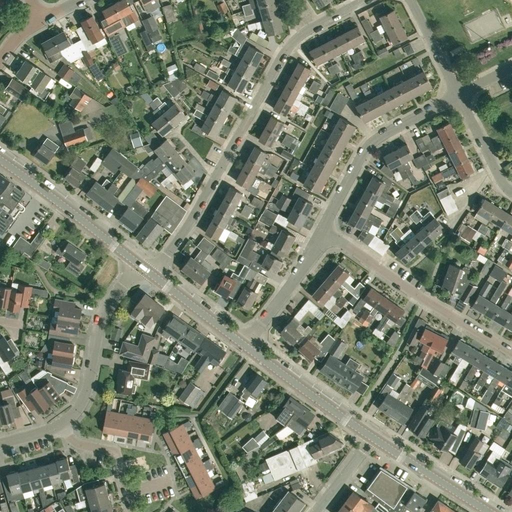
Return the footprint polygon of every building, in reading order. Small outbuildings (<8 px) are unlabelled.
[(125,0),(121,0),(114,4),(121,17),(125,24),(130,22),(131,23),(138,20),(130,4),(128,5),(125,0)] [(141,0),(143,4),(142,4),(146,12),(147,13),(160,6),(157,0),(141,0)] [(248,0),(249,4),(250,3),(252,9),(259,7),(275,2),(274,0),(248,0)] [(279,16),(275,2),(259,7),(263,21),(279,16)] [(108,36),(126,26),(125,24),(121,17),(114,4),(113,5),(112,3),(107,5),(108,7),(102,10),(105,15),(98,19),(108,36)] [(171,4),(163,6),(167,22),(175,20),(171,4)] [(387,30),(400,23),(393,10),(380,17),(387,30)] [(162,38),(157,28),(158,28),(153,15),(142,20),(147,33),(148,33),(152,43),(162,38)] [(86,49),(88,52),(91,57),(96,54),(94,49),(97,47),(97,48),(107,43),(103,37),(92,16),(81,22),(87,33),(79,37),(86,49)] [(283,31),(279,16),(263,21),(256,23),(257,28),(257,29),(265,27),(267,35),(283,31)] [(400,23),(387,30),(393,44),(407,37),(400,23)] [(357,26),(346,32),(353,46),(365,40),(357,26)] [(249,46),(243,43),(247,37),(237,29),(231,35),(240,44),(237,49),(230,46),(228,50),(242,58),(242,59),(256,67),(264,54),(250,46),(249,46)] [(372,37),(380,34),(377,29),(370,33),(372,37)] [(153,46),(147,33),(146,30),(140,33),(147,48),(153,46)] [(75,49),(73,44),(69,37),(67,37),(64,31),(53,37),(62,56),(63,55),(68,60),(73,58),(70,51),(75,49)] [(334,39),(341,52),(353,46),(346,32),(334,39)] [(108,38),(115,51),(125,46),(118,33),(114,35),(108,38)] [(382,38),(380,34),(372,37),(374,42),(382,38)] [(62,56),(53,37),(42,43),(45,49),(43,50),(50,62),(62,56)] [(322,45),(329,58),(334,56),(341,52),(334,39),(322,45)] [(324,61),(329,58),(322,45),(310,51),(317,65),(324,61)] [(410,45),(404,48),(408,55),(414,52),(410,45)] [(450,51),(452,56),(463,50),(460,46),(450,51)] [(389,53),(386,47),(377,51),(380,58),(389,53)] [(94,62),(91,57),(88,52),(86,49),(79,53),(86,67),(88,66),(91,71),(98,67),(95,62),(94,63),(93,62),(94,62)] [(361,51),(361,50),(356,53),(360,61),(364,58),(361,51)] [(362,66),(360,61),(356,53),(351,55),(355,63),(352,64),(355,70),(362,66)] [(15,72),(17,73),(16,74),(27,82),(32,86),(30,90),(44,100),(51,90),(48,88),(53,81),(52,78),(51,78),(51,77),(36,67),(26,60),(25,60),(24,59),(15,72)] [(220,63),(228,67),(231,63),(223,59),(220,63)] [(256,67),(242,59),(235,71),(238,73),(249,79),(256,67)] [(112,65),(116,71),(121,68),(118,61),(112,65)] [(193,68),(203,73),(206,68),(196,62),(193,68)] [(79,75),(74,71),(75,71),(64,63),(57,73),(68,81),(68,80),(73,83),(79,75)] [(228,67),(220,63),(218,68),(226,73),(223,79),(224,81),(228,83),(228,84),(242,92),(249,79),(238,73),(235,71),(228,67)] [(298,63),(292,74),(304,81),(311,70),(298,63)] [(332,65),(336,72),(341,70),(337,63),(332,65)] [(332,75),(336,72),(332,65),(327,67),(330,72),(332,75)] [(423,72),(389,89),(397,104),(431,87),(423,72)] [(304,81),(292,74),(286,85),(298,92),(304,81)] [(181,77),(171,81),(180,91),(187,86),(181,82),(184,80),(181,77)] [(29,89),(12,78),(5,89),(22,100),(29,89)] [(314,80),(311,85),(318,89),(321,84),(314,80)] [(180,91),(171,81),(163,84),(166,89),(173,97),(180,91)] [(298,92),(286,85),(279,97),(292,104),(298,107),(301,102),(295,99),(298,92)] [(318,89),(311,85),(309,89),(316,93),(318,89)] [(80,89),(76,86),(69,96),(72,98),(69,103),(81,111),(91,98),(80,89),(79,89),(80,89)] [(203,89),(201,94),(208,98),(209,99),(216,102),(230,110),(237,98),(223,90),(219,97),(211,93),(210,93),(203,89)] [(367,98),(368,100),(355,106),(363,122),(397,104),(389,89),(373,97),(369,89),(363,92),(367,98)] [(335,98),(346,104),(349,99),(338,92),(335,98)] [(157,96),(153,99),(174,124),(185,115),(175,102),(168,107),(163,101),(162,102),(157,96)] [(292,104),(279,97),(273,108),(286,115),(292,104)] [(343,110),(346,104),(335,98),(332,103),(343,110)] [(153,99),(149,103),(154,109),(152,110),(157,116),(152,121),(162,134),(174,124),(153,99)] [(206,103),(205,105),(212,108),(208,115),(223,123),(230,110),(216,102),(209,99),(208,101),(206,103)] [(301,102),(298,107),(306,111),(308,106),(301,102)] [(340,115),(343,110),(332,103),(329,108),(340,115)] [(0,124),(5,118),(6,119),(11,112),(0,104),(0,124)] [(306,111),(298,107),(296,112),(303,116),(306,111)] [(203,112),(200,118),(205,121),(202,127),(201,128),(207,131),(216,136),(223,123),(208,115),(203,112)] [(271,116),(265,128),(277,135),(283,123),(271,116)] [(331,134),(321,151),(337,159),(355,126),(340,118),(333,129),(328,126),(325,131),(331,134)] [(71,119),(62,123),(59,124),(63,135),(67,147),(87,140),(83,128),(74,131),(71,119)] [(455,134),(449,122),(436,129),(442,140),(455,134)] [(201,135),(204,130),(194,124),(191,129),(201,135)] [(277,135),(265,128),(258,139),(270,146),(277,135)] [(134,147),(142,144),(138,131),(129,134),(134,147)] [(286,134),(284,138),(291,142),(294,138),(286,134)] [(436,144),(429,147),(429,148),(431,152),(438,149),(445,146),(448,152),(461,146),(455,134),(442,140),(443,141),(436,144)] [(42,144),(35,154),(36,156),(35,157),(41,161),(42,160),(47,163),(54,152),(55,153),(59,148),(58,147),(59,146),(47,137),(42,144)] [(425,144),(421,137),(416,140),(422,152),(429,148),(429,147),(436,144),(434,140),(425,144)] [(292,149),(289,153),(283,149),(280,155),(290,160),(293,155),(298,147),(296,145),(291,142),(284,138),(281,143),(292,149)] [(143,172),(140,176),(143,178),(151,171),(164,160),(176,150),(166,139),(154,149),(159,155),(153,160),(152,159),(145,164),(146,164),(141,169),(144,171),(143,172)] [(406,144),(394,150),(408,176),(413,174),(409,168),(411,167),(407,159),(412,156),(406,144)] [(254,146),(248,158),(260,165),(275,172),(277,168),(270,164),(271,162),(264,158),(267,153),(254,146)] [(461,146),(448,152),(454,164),(467,158),(461,146)] [(127,160),(128,159),(121,154),(120,154),(112,148),(104,158),(120,170),(127,160)] [(151,171),(143,178),(147,181),(167,165),(173,171),(185,161),(176,150),(164,160),(151,171)] [(383,156),(386,162),(380,170),(390,177),(394,175),(390,168),(396,165),(403,179),(408,176),(394,150),(383,156)] [(337,159),(321,151),(303,184),(318,192),(337,159)] [(422,166),(428,163),(423,154),(418,157),(422,166)] [(84,174),(80,171),(86,162),(77,155),(66,170),(67,170),(65,173),(66,174),(65,176),(70,180),(70,181),(70,183),(74,186),(76,185),(77,184),(77,185),(84,174)] [(103,160),(97,157),(89,168),(95,172),(103,160)] [(422,166),(418,157),(413,159),(417,168),(422,166)] [(260,165),(248,158),(242,170),(254,176),(257,171),(264,174),(264,173),(272,177),(275,172),(260,165)] [(454,164),(448,167),(440,171),(444,178),(458,171),(460,176),(473,170),(467,158),(454,164)] [(133,185),(140,176),(143,172),(138,168),(137,167),(127,160),(120,170),(132,179),(121,193),(125,196),(133,185)] [(179,179),(182,183),(195,172),(185,161),(173,171),(173,172),(161,182),(164,186),(171,181),(179,179)] [(254,176),(242,170),(235,181),(248,188),(254,176)] [(13,216),(10,214),(20,200),(21,199),(21,198),(21,197),(21,196),(20,195),(20,194),(22,192),(14,186),(14,185),(0,174),(0,231),(2,234),(5,230),(5,225),(9,219),(10,219),(11,220),(12,220),(13,219),(14,218),(14,217),(13,216)] [(147,181),(143,178),(140,176),(133,185),(141,191),(150,197),(157,188),(147,181)] [(365,187),(378,194),(386,198),(399,205),(401,201),(395,197),(394,197),(385,193),(392,182),(383,176),(380,181),(371,176),(365,187)] [(102,185),(96,181),(87,194),(96,201),(111,181),(107,178),(102,185)] [(111,181),(96,201),(106,208),(113,199),(116,195),(113,193),(118,187),(111,181)] [(230,187),(223,198),(236,205),(242,194),(230,187)] [(293,208),(307,215),(313,204),(306,200),(309,193),(297,187),(293,194),(299,197),(293,208)] [(399,205),(386,198),(378,194),(365,187),(359,199),(372,206),(375,200),(383,204),(384,203),(397,209),(399,205)] [(449,193),(447,188),(436,193),(439,199),(449,193)] [(452,198),(449,193),(439,199),(441,204),(452,198)] [(155,210),(136,236),(148,245),(163,227),(171,233),(187,211),(179,205),(180,205),(166,195),(155,210)] [(283,195),(280,200),(288,205),(291,199),(283,195)] [(254,196),(250,203),(261,209),(264,202),(254,196)] [(223,198),(217,209),(229,216),(236,205),(223,198)] [(455,204),(452,198),(441,204),(444,209),(455,204)] [(372,206),(359,199),(353,210),(366,217),(372,206)] [(489,219),(496,206),(484,199),(477,212),(489,219)] [(133,229),(142,217),(147,210),(134,200),(129,208),(128,207),(126,209),(119,219),(124,222),(122,225),(131,232),(133,229)] [(288,205),(280,200),(277,205),(291,213),(287,219),(289,220),(301,226),(307,215),(293,208),(288,205)] [(245,204),(243,209),(250,213),(252,208),(245,204)] [(444,209),(447,214),(457,209),(455,204),(444,209)] [(509,214),(496,206),(489,219),(501,226),(509,214)] [(265,208),(262,214),(275,220),(286,226),(289,220),(287,219),(287,220),(277,215),(265,208)] [(217,209),(211,221),(223,228),(223,227),(231,231),(233,226),(229,224),(233,218),(229,217),(229,216),(217,209)] [(250,213),(243,209),(240,213),(248,217),(250,213)] [(429,212),(423,217),(417,209),(413,213),(419,220),(424,226),(434,236),(443,228),(429,212)] [(353,210),(350,215),(349,214),(345,223),(351,226),(352,224),(362,229),(356,237),(361,241),(368,231),(368,230),(371,225),(378,228),(380,225),(373,221),(371,220),(366,217),(353,210)] [(419,220),(413,213),(409,216),(416,223),(419,220)] [(262,214),(261,214),(258,220),(271,227),(269,231),(276,234),(276,233),(279,235),(274,244),(268,241),(265,247),(271,249),(270,250),(283,256),(286,250),(287,251),(295,236),(273,224),(275,220),(262,214)] [(511,216),(509,214),(501,226),(511,232),(511,216)] [(223,228),(211,221),(205,233),(217,239),(223,228)] [(466,226),(462,233),(460,236),(469,242),(472,238),(476,230),(474,229),(467,224),(466,226)] [(424,226),(415,234),(424,245),(434,236),(424,226)] [(485,226),(480,233),(484,235),(489,228),(485,226)] [(248,227),(244,233),(249,236),(253,230),(248,227)] [(397,227),(394,230),(400,237),(404,234),(397,227)] [(400,237),(394,230),(390,233),(396,240),(395,241),(400,247),(395,251),(405,262),(415,254),(405,243),(400,237)] [(368,231),(361,241),(367,244),(374,234),(368,231)] [(39,232),(30,243),(24,252),(31,256),(45,237),(39,232)] [(379,238),(374,234),(367,244),(372,248),(379,238)] [(415,234),(405,243),(415,254),(424,245),(415,234)] [(22,255),(24,252),(30,243),(20,236),(12,247),(22,255)] [(187,256),(184,260),(180,265),(182,267),(181,268),(191,276),(204,259),(215,245),(203,236),(196,245),(201,249),(194,259),(191,256),(189,258),(187,256)] [(283,262),(282,262),(282,261),(268,253),(264,259),(256,255),(257,254),(252,250),(256,242),(249,238),(236,260),(249,267),(252,262),(253,260),(263,265),(262,266),(267,269),(267,268),(275,273),(278,268),(279,269),(281,268),(283,264),(283,262)] [(389,245),(379,238),(372,248),(382,255),(389,245)] [(505,248),(509,240),(506,238),(501,245),(505,248)] [(80,264),(86,255),(68,243),(64,249),(59,245),(55,251),(60,255),(61,254),(71,261),(67,268),(77,275),(83,266),(80,264)] [(232,258),(218,247),(211,256),(221,263),(218,266),(223,270),(232,258)] [(511,267),(511,256),(510,255),(507,260),(500,257),(499,259),(505,262),(504,265),(511,267)] [(487,272),(493,261),(488,258),(485,264),(481,271),(486,274),(487,272)] [(204,259),(191,276),(201,283),(214,266),(204,259)] [(332,268),(334,269),(329,275),(340,283),(357,298),(365,286),(359,281),(354,287),(344,279),(349,273),(342,268),(344,266),(338,261),(332,268)] [(462,267),(450,263),(446,275),(458,279),(461,280),(473,285),(474,282),(473,281),(466,279),(469,270),(468,270),(468,268),(464,267),(462,267)] [(501,281),(502,280),(506,272),(494,265),(489,274),(501,281)] [(250,280),(238,302),(248,308),(262,284),(264,285),(268,277),(250,268),(245,277),(250,280)] [(222,293),(227,296),(228,294),(233,297),(243,279),(232,272),(229,278),(225,275),(219,284),(217,283),(213,290),(221,295),(222,293)] [(329,275),(325,280),(321,285),(344,304),(347,300),(341,295),(342,293),(336,288),(340,283),(329,275)] [(458,279),(446,275),(442,287),(462,294),(459,298),(466,302),(476,286),(473,285),(461,280),(458,279)] [(489,301),(482,312),(493,319),(508,294),(500,307),(494,304),(507,283),(502,280),(501,281),(489,301)] [(0,281),(0,304),(8,306),(7,308),(8,308),(11,288),(5,287),(6,283),(0,281)] [(487,281),(479,294),(478,294),(471,306),(482,312),(489,301),(484,298),(492,284),(487,281)] [(30,307),(34,287),(14,284),(13,290),(11,290),(11,288),(8,308),(19,310),(20,305),(30,307)] [(321,285),(312,295),(322,304),(323,303),(329,309),(334,303),(340,308),(344,304),(321,285)] [(352,310),(357,313),(366,300),(374,306),(382,295),(371,287),(368,291),(366,290),(352,310)] [(135,315),(141,319),(155,301),(145,294),(135,306),(136,307),(132,312),(135,315)] [(508,294),(493,319),(503,325),(510,314),(506,311),(510,303),(508,302),(511,296),(508,294)] [(374,306),(370,312),(370,313),(374,315),(374,316),(378,309),(385,314),(393,303),(382,295),(374,306)] [(58,317),(79,321),(81,309),(74,308),(75,302),(55,299),(54,309),(60,310),(58,317)] [(294,316),(299,320),(308,310),(312,313),(315,310),(317,307),(308,300),(294,316)] [(155,301),(141,319),(150,326),(154,321),(164,308),(155,301)] [(405,319),(400,315),(404,310),(393,303),(385,314),(372,333),(380,338),(384,333),(381,331),(390,318),(396,322),(395,322),(401,326),(405,319)] [(341,326),(342,328),(352,314),(348,309),(340,318),(337,316),(333,320),(341,326)] [(357,320),(362,323),(370,313),(370,312),(365,309),(357,320)] [(511,310),(510,314),(503,325),(511,330),(511,310)] [(374,315),(370,313),(362,323),(366,326),(374,315)] [(164,330),(162,334),(167,338),(170,334),(179,340),(188,326),(173,315),(163,329),(164,330)] [(77,333),(79,321),(58,317),(52,316),(49,334),(61,336),(70,338),(70,332),(77,333)] [(295,341),(298,343),(312,328),(308,325),(304,330),(296,324),(298,322),(293,318),(291,316),(287,321),(288,323),(281,332),(293,343),(295,341)] [(420,364),(436,334),(432,331),(433,329),(426,325),(419,339),(425,342),(421,350),(422,350),(419,356),(416,356),(414,361),(420,364)] [(204,337),(188,326),(179,340),(187,346),(185,350),(189,353),(192,349),(194,351),(204,337)] [(421,329),(415,326),(407,341),(407,342),(412,345),(413,344),(421,329)] [(315,332),(312,328),(298,343),(301,346),(299,348),(311,359),(313,356),(321,361),(328,351),(337,337),(336,337),(335,339),(328,333),(320,343),(312,335),(315,332)] [(436,334),(420,364),(426,368),(429,361),(429,362),(436,348),(442,351),(449,337),(442,333),(440,336),(436,334)] [(49,334),(47,344),(45,344),(40,351),(54,353),(72,356),(74,344),(60,342),(61,336),(49,334)] [(0,365),(6,374),(12,370),(5,360),(14,354),(14,353),(18,350),(11,338),(6,341),(3,336),(1,337),(0,335),(0,365)] [(141,347),(151,350),(151,349),(155,338),(145,335),(141,347)] [(346,343),(337,337),(328,351),(337,357),(346,343)] [(394,347),(397,342),(390,337),(386,342),(394,347)] [(225,353),(205,338),(196,351),(202,356),(194,367),(201,373),(209,361),(216,365),(225,353)] [(455,356),(457,354),(463,357),(463,358),(470,346),(458,340),(450,353),(455,356)] [(123,342),(120,354),(147,362),(151,350),(141,347),(123,342)] [(473,364),(480,353),(470,346),(463,358),(463,357),(450,378),(455,382),(458,378),(457,378),(463,367),(465,368),(469,361),(473,364)] [(151,349),(151,350),(147,362),(154,365),(159,351),(151,349)] [(56,372),(57,366),(71,368),(73,356),(72,356),(54,353),(53,358),(47,357),(46,358),(44,367),(56,372)] [(484,370),(491,359),(480,353),(473,364),(466,377),(471,379),(474,374),(473,373),(474,371),(475,372),(478,367),(484,370)] [(336,383),(339,385),(343,387),(344,386),(353,392),(354,390),(360,381),(363,377),(355,372),(356,370),(346,364),(345,366),(330,356),(321,370),(337,381),(336,383)] [(177,364),(168,358),(164,367),(173,370),(181,374),(188,361),(181,357),(177,364)] [(445,361),(439,357),(431,370),(438,374),(445,361)] [(501,365),(491,359),(484,370),(475,386),(477,388),(479,385),(482,386),(489,373),(494,376),(495,376),(501,365)] [(150,364),(143,363),(129,361),(127,371),(119,369),(118,377),(119,378),(117,391),(118,392),(118,393),(119,395),(121,395),(122,395),(124,394),(125,393),(131,394),(131,393),(134,393),(135,385),(133,385),(134,377),(147,379),(150,364)] [(443,377),(451,364),(446,361),(438,374),(443,377)] [(511,371),(501,365),(495,376),(494,376),(480,401),(486,404),(489,399),(487,397),(493,388),(494,386),(496,386),(499,379),(505,383),(511,371)] [(423,366),(416,377),(432,388),(439,377),(423,366)] [(511,371),(505,383),(497,396),(501,398),(505,392),(511,396),(511,371)] [(255,372),(245,385),(246,385),(242,390),(244,391),(240,396),(246,400),(250,394),(256,399),(268,382),(255,372)] [(37,387),(49,404),(60,396),(59,395),(64,391),(68,382),(50,374),(41,381),(39,378),(34,382),(37,387)] [(387,383),(393,387),(399,379),(393,375),(387,383)] [(190,381),(179,398),(189,405),(193,408),(204,392),(200,389),(190,381)] [(394,389),(399,392),(403,385),(397,382),(394,389)] [(434,385),(427,397),(434,402),(442,390),(434,385)] [(32,391),(28,386),(17,394),(30,411),(36,407),(39,412),(49,404),(37,387),(32,391)] [(406,392),(391,415),(404,423),(413,409),(404,404),(414,388),(410,386),(406,392)] [(0,391),(2,397),(12,394),(10,388),(0,391)] [(406,392),(402,390),(399,394),(391,389),(389,393),(388,393),(384,400),(379,407),(391,415),(406,392)] [(0,415),(2,422),(14,419),(11,408),(16,407),(13,395),(2,398),(4,404),(0,405),(0,415)] [(234,395),(222,411),(232,418),(244,402),(234,395)] [(274,417),(278,419),(268,432),(273,436),(285,427),(287,425),(302,405),(290,396),(281,409),(274,417)] [(471,408),(474,399),(468,397),(465,406),(471,408)] [(110,409),(112,409),(113,404),(108,404),(106,410),(102,432),(114,434),(118,413),(110,411),(110,409)] [(132,405),(131,408),(126,436),(138,438),(142,417),(133,416),(134,413),(135,413),(137,406),(132,405)] [(299,434),(314,414),(302,405),(287,425),(299,434)] [(422,405),(409,425),(414,428),(413,429),(415,431),(414,433),(419,437),(421,434),(423,436),(424,435),(423,435),(434,419),(426,414),(429,409),(422,405)] [(118,413),(114,434),(126,436),(131,408),(127,407),(126,412),(127,412),(127,414),(118,413)] [(484,430),(488,413),(474,410),(470,426),(484,430)] [(151,419),(142,417),(138,438),(150,441),(154,419),(155,412),(151,411),(150,416),(151,416),(151,419)] [(182,424),(163,433),(169,444),(188,434),(184,427),(186,426),(187,427),(191,425),(189,420),(182,424)] [(453,432),(445,427),(447,424),(441,420),(439,420),(436,425),(437,426),(429,437),(435,441),(434,444),(446,452),(448,450),(449,450),(454,443),(459,446),(463,436),(466,426),(460,422),(453,432)] [(511,426),(506,422),(503,428),(509,431),(511,426)] [(263,430),(254,438),(260,445),(269,437),(263,430)] [(275,480),(317,461),(315,458),(340,447),(343,443),(328,432),(284,450),(266,458),(275,480)] [(192,442),(188,434),(169,444),(174,455),(200,442),(198,438),(194,440),(194,441),(192,442)] [(259,446),(243,455),(245,460),(263,450),(279,438),(275,434),(259,446)] [(468,446),(459,460),(471,468),(474,462),(476,464),(482,455),(476,451),(482,441),(475,436),(468,446)] [(202,446),(200,442),(174,455),(180,466),(199,456),(195,448),(197,447),(198,448),(202,446)] [(498,459),(499,459),(501,456),(493,451),(478,473),(488,479),(491,473),(490,472),(495,464),(498,459)] [(203,464),(199,456),(180,466),(185,477),(211,463),(209,459),(205,461),(205,463),(203,464)] [(59,459),(56,460),(62,480),(62,479),(72,476),(74,482),(79,481),(76,467),(70,468),(67,457),(64,458),(63,457),(59,458),(59,459)] [(488,479),(500,487),(511,467),(499,459),(498,459),(495,464),(490,472),(491,473),(488,479)] [(62,480),(56,460),(57,461),(47,464),(52,483),(62,480)] [(211,463),(185,477),(191,487),(210,477),(206,469),(208,468),(209,470),(213,468),(211,463)] [(52,483),(47,464),(37,467),(43,486),(52,483)] [(37,467),(33,468),(27,470),(32,489),(38,487),(40,493),(44,491),(42,486),(43,486),(37,467)] [(407,485),(407,486),(381,469),(364,492),(378,502),(384,506),(387,508),(388,511),(398,511),(399,511),(417,511),(426,499),(414,491),(415,490),(407,485)] [(32,489),(27,470),(18,472),(17,471),(23,491),(32,489)] [(23,491),(17,471),(7,474),(10,485),(4,487),(8,500),(18,498),(19,499),(24,498),(23,491)] [(210,477),(191,487),(196,498),(216,488),(215,488),(224,484),(222,479),(216,483),(216,484),(214,485),(210,477)] [(89,482),(84,483),(79,486),(76,489),(80,502),(85,500),(89,499),(101,496),(108,494),(105,484),(91,488),(89,482)] [(59,499),(65,495),(66,495),(65,491),(57,494),(59,499)] [(296,511),(304,502),(289,491),(272,511),(296,511)] [(354,491),(345,503),(356,511),(359,511),(363,507),(369,511),(373,505),(354,491)] [(101,496),(89,499),(85,500),(86,505),(90,504),(91,509),(101,506),(110,504),(108,494),(101,496)] [(441,511),(446,505),(438,500),(429,511),(441,511)] [(387,511),(388,511),(387,508),(384,506),(378,502),(375,507),(378,510),(379,511),(387,511)] [(356,511),(345,503),(337,511),(356,511)]
